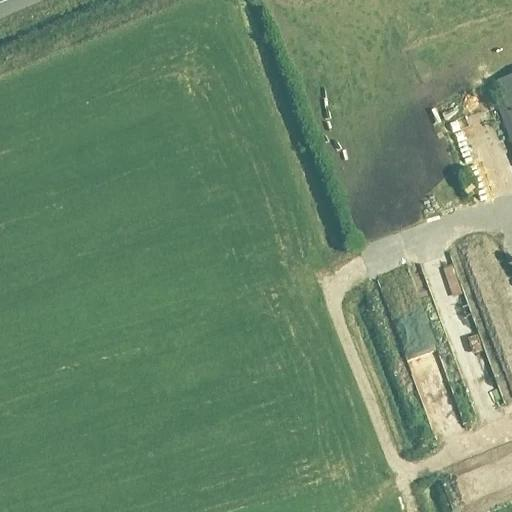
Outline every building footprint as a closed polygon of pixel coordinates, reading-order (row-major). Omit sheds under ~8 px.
[(511,76),(498,82),(511,122),(511,148),(511,76)] [(473,149),(464,153),(482,200),(491,197),(473,149)] [(491,330),(511,325),(491,246),(471,251),(491,330)] [(446,433),(465,421),(454,404),(435,416),(446,433)] [(511,456),(446,485),(455,507),(511,481),(511,456)]
